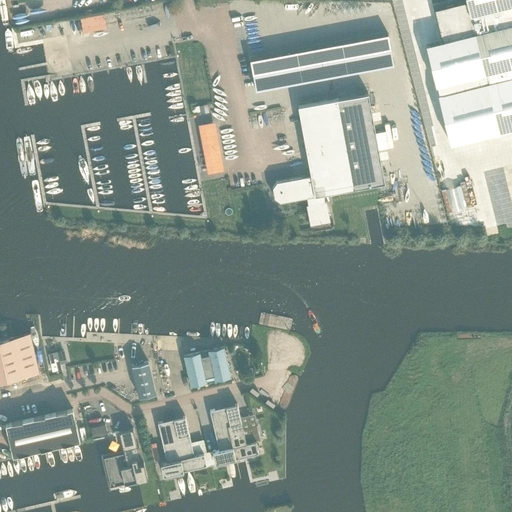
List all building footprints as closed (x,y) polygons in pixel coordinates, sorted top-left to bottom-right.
[(448,40),(426,45),(435,84),(436,84),(439,93),(438,94),(450,143),(511,127),(511,0),(466,0),(466,1),(453,4),(452,2),(452,5),(447,6),(447,4),(446,4),(448,9),(438,11),(445,39),(448,38),(448,40)] [(276,181),(272,187),(274,197),(280,202),(306,197),(307,204),(306,204),(310,224),(329,220),(326,200),(325,201),(323,194),(384,182),(368,93),(298,106),(311,175),(276,181)] [(219,154),(217,154),(211,122),(202,124),(208,156),(206,156),(208,165),(220,163),(219,154)] [(0,340),(0,381),(39,373),(30,333),(0,340)] [(184,355),(191,385),(230,376),(224,346),(184,355)] [(60,351),(48,354),(51,365),(63,363),(60,351)] [(148,361),(131,365),(139,397),(156,393),(148,361)] [(287,375),(274,405),(286,410),(299,380),(287,375)] [(264,404),(269,398),(262,392),(260,395),(253,389),(251,392),(264,404)] [(242,428),(237,404),(223,407),(235,458),(258,452),(256,440),(260,439),(257,425),(242,428)] [(215,462),(235,458),(223,407),(210,410),(219,449),(212,451),(215,462)] [(72,409),(5,424),(13,455),(79,440),(72,409)] [(194,455),(185,416),(171,419),(183,470),(206,464),(204,453),(194,455)] [(163,474),(183,470),(171,419),(157,422),(166,461),(160,463),(163,474)] [(90,427),(93,437),(107,434),(105,423),(90,427)] [(140,462),(133,428),(119,431),(124,453),(103,457),(110,487),(147,478),(143,462),(140,462)] [(181,470),(183,487),(192,487),(190,469),(181,470)]
